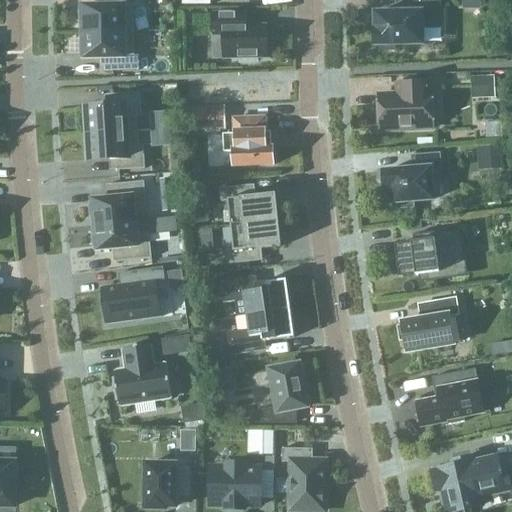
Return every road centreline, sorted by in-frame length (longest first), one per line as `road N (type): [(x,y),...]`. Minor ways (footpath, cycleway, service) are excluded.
road 1 (residential): [(303,0),(321,278),(370,511)]
road 2 (residential): [(69,511),(23,231),(11,0)]
